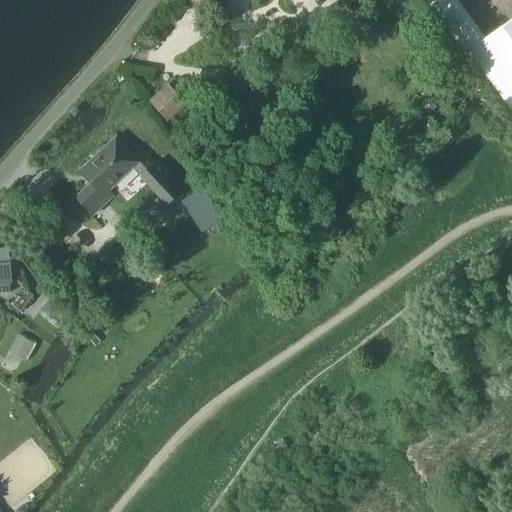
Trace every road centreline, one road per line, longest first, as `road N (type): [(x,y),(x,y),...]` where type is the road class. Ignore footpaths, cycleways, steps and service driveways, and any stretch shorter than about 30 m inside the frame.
road 1 (unknown): [(511,211),(466,228),(222,397),(115,511)]
road 2 (residential): [(0,174),(149,0)]
